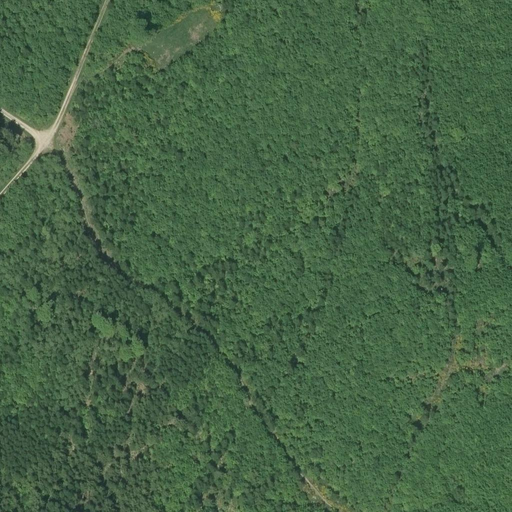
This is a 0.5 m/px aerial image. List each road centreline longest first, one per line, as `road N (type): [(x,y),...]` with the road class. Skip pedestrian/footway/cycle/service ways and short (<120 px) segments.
road 1 (track): [(43,139),(108,0)]
road 2 (track): [(0,111),(43,139),(0,195)]
